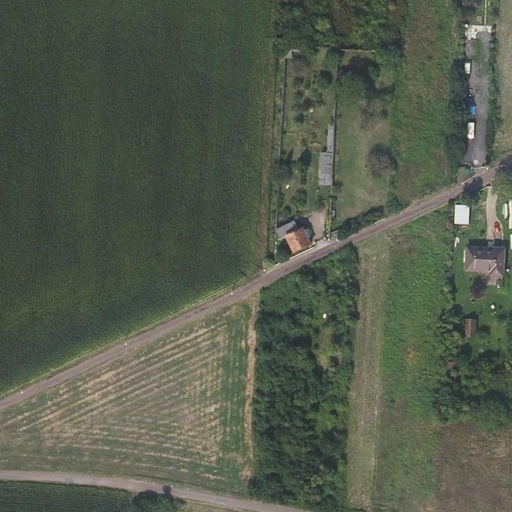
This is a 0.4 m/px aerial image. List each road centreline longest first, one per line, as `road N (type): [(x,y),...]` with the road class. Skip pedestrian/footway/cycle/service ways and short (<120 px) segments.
road 1 (unclassified): [(0,403),(511,162)]
road 2 (unclassified): [(266,511),(109,480),(0,477)]
